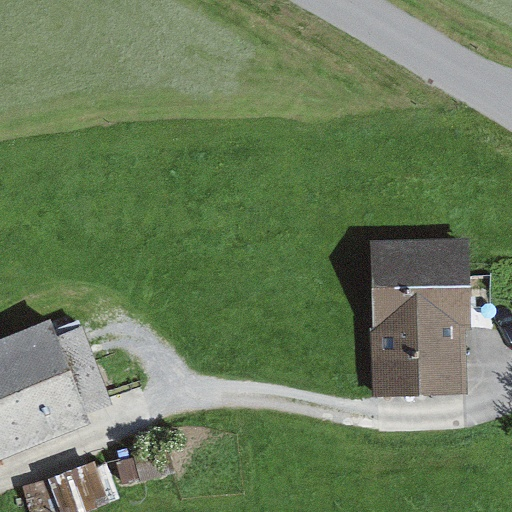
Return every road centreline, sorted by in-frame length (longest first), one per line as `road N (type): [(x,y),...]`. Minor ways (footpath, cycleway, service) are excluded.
road 1 (track): [(155,411),(207,399),(378,418),(471,416),(511,402)]
road 2 (residential): [(331,0),(511,101)]
